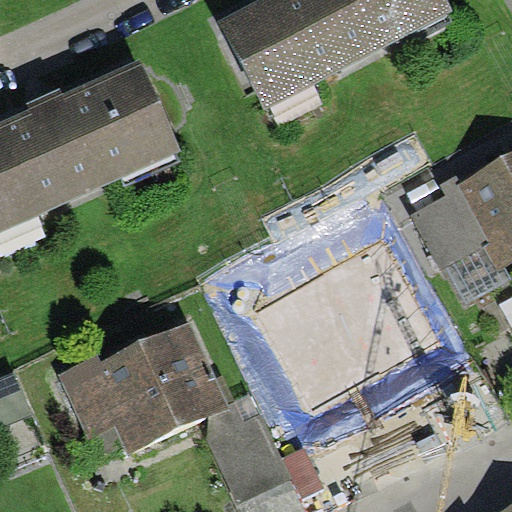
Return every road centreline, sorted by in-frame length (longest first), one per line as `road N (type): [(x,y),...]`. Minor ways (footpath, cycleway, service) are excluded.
road 1 (residential): [(387,511),(511,439)]
road 2 (residential): [(0,59),(118,0)]
